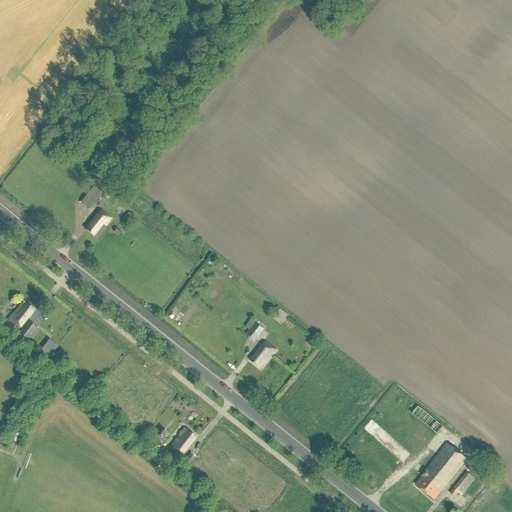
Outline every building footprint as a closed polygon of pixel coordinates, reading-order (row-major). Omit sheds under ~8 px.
[(93,186),(85,196),(95,203),(102,194),(93,186)] [(95,239),(111,218),(100,210),(84,230),(95,239)] [(128,212),(123,218),(132,225),(137,220),(128,212)] [(113,233),(118,237),(122,232),(117,228),(113,233)] [(19,328),(33,310),(22,301),(8,320),(19,328)] [(28,321),(19,333),(27,340),(31,335),(33,336),(38,329),(28,321)] [(255,323),(247,334),(255,341),(264,330),(255,323)] [(58,346),(49,340),(39,353),(48,359),(58,346)] [(267,363),(277,351),(266,343),(251,361),(259,368),(264,361),(267,363)] [(428,439),(436,431),(409,406),(401,414),(428,439)] [(11,440),(17,443),(20,434),(21,432),(15,429),(11,440)] [(180,457),(196,437),(184,429),(169,448),(180,457)] [(409,448),(413,444),(402,435),(399,439),(409,448)] [(435,501),(468,460),(449,444),(422,476),(424,477),(416,486),(435,501)] [(190,453),(181,463),(186,468),(195,457),(190,453)] [(467,472),(450,493),(455,497),(458,493),(462,496),(475,479),(467,472)]
